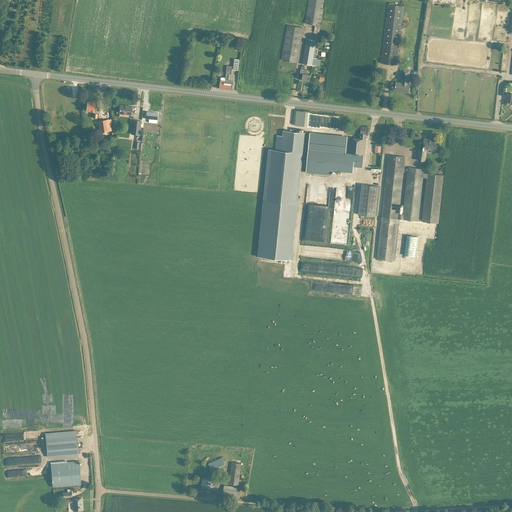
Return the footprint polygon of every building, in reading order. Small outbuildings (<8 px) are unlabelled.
[(308,0),(305,23),(320,25),(323,0),(308,0)] [(397,65),(404,6),(395,5),(395,3),(389,2),(389,4),(388,4),(381,63),(397,65)] [(287,25),(281,60),(297,62),(298,58),(303,28),(287,25)] [(316,40),(306,39),(302,63),(316,66),(317,58),(313,57),(316,40)] [(304,70),(304,67),(304,66),(302,65),(302,66),(301,66),(300,73),(303,73),(302,79),(309,81),(310,75),(307,74),(307,70),(304,70)] [(232,90),(233,85),(233,82),(228,81),(229,74),(231,74),(232,66),(227,66),(226,74),(226,78),(221,77),(220,78),(219,88),(232,90)] [(406,75),(405,83),(396,82),(395,91),(408,92),(411,76),(406,75)] [(97,102),(87,101),(86,111),(96,112),(97,102)] [(131,115),(131,111),(132,106),(120,105),(119,110),(119,114),(131,115)] [(146,111),(145,118),(157,120),(158,113),(146,111)] [(107,134),(106,131),(112,131),(110,124),(112,124),(111,119),(98,121),(101,135),(107,134)] [(132,120),(131,134),(140,134),(141,120),(132,120)] [(360,138),(310,133),(306,172),(327,174),(328,169),(352,172),(353,166),(362,167),(366,134),(368,135),(369,127),(361,126),(360,138)] [(289,261),(302,132),(288,131),(284,131),(282,150),(269,149),(258,258),(289,261)] [(426,150),(424,150),(425,148),(436,150),(437,141),(432,140),(432,139),(424,138),(423,150),(419,150),(418,160),(425,161),(426,150)] [(391,262),(392,260),(394,260),(399,219),(418,221),(424,177),(427,178),(422,221),(438,223),(443,175),(423,173),(424,169),(408,167),(403,214),(399,214),(404,162),(405,157),(388,155),(377,258),(379,259),(379,260),(382,261),(382,259),(389,260),(388,261),(391,262)] [(351,216),(355,182),(348,181),(345,201),(343,201),(342,211),(342,213),(337,213),(336,214),(351,216)] [(361,184),(358,214),(375,216),(378,186),(361,184)] [(417,236),(407,235),(404,255),(415,256),(417,236)] [(47,456),(73,454),(78,454),(76,430),(45,433),(47,456)] [(222,457),(208,464),(211,471),(225,465),(222,457)] [(53,487),(81,484),(79,461),(67,462),(67,461),(51,462),(53,487)] [(241,463),(232,462),(229,484),(238,485),(241,463)] [(203,477),(201,486),(200,491),(213,493),(216,479),(207,477),(203,477)] [(239,498),(240,493),(240,491),(236,490),(237,487),(224,485),(223,496),(239,498)] [(81,498),(68,499),(68,503),(72,503),(73,510),(83,509),(83,505),(81,505),(81,498)]
